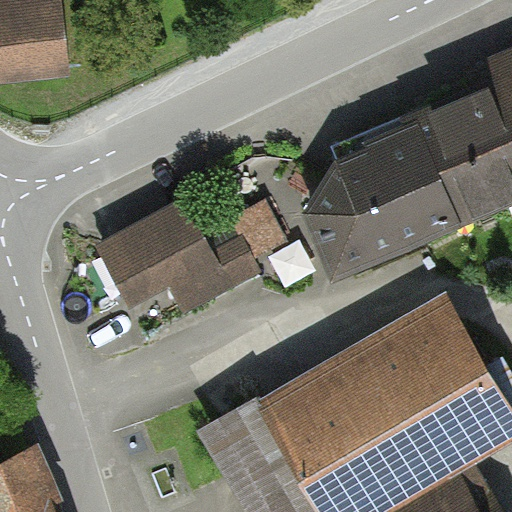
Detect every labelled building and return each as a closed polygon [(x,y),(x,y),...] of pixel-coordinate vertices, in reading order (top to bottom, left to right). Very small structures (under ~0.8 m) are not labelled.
[(0,0),(0,87),(79,79),(71,0),(0,0)] [(511,51),(493,60),(502,82),(338,151),(309,205),(340,278),(511,205),(511,51)] [(191,200),(107,242),(152,330),(306,253),(276,194),(241,212),(252,234),(217,252),(191,200)] [(389,511),(511,442),(511,379),(459,287),(209,430),(256,511),(389,511)] [(0,511),(69,511),(41,445),(0,461),(0,511)] [(511,511),(511,483),(500,463),(414,511),(511,511)]
